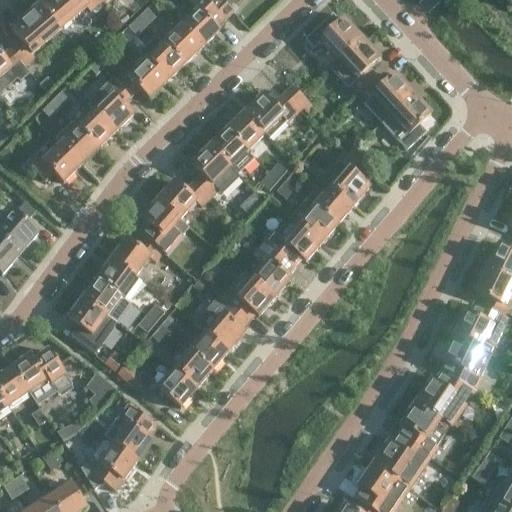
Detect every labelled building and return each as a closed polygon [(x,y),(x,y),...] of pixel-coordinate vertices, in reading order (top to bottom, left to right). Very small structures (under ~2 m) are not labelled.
[(100,4),(96,0),(47,0),(38,8),(58,31),(85,8),(89,13),(100,4)] [(181,29),(202,51),(219,34),(216,31),(225,23),(202,0),(189,0),(187,2),(197,13),(181,29)] [(202,0),(225,23),(233,15),(219,0),(202,0)] [(511,0),(502,0),(511,9),(511,8),(511,0)] [(58,31),(38,8),(10,32),(19,42),(9,50),(25,68),(35,59),(31,54),(58,31)] [(137,20),(146,28),(154,20),(146,12),(137,20)] [(339,62),(361,42),(343,22),(340,24),(332,16),(304,41),(313,51),(322,43),(339,61),(339,62)] [(136,38),(146,28),(137,20),(128,29),(136,38)] [(181,29),(163,46),(184,68),(202,51),(181,29)] [(379,62),(361,42),(339,62),(339,61),(329,70),(348,91),(355,99),(359,94),(377,78),(370,70),(379,62)] [(146,63),(167,85),(184,68),(163,46),(146,63)] [(0,96),(17,82),(20,85),(31,75),(25,68),(9,50),(0,57),(0,96)] [(150,102),(167,85),(146,63),(129,79),(124,73),(115,83),(131,100),(140,92),(150,102)] [(363,107),(380,127),(413,97),(395,77),(385,86),(377,78),(359,94),(367,103),(363,107)] [(44,83),(39,87),(46,95),(54,88),(50,83),(44,83)] [(123,108),(131,100),(115,83),(106,91),(111,97),(95,114),(115,135),(133,118),(123,108)] [(291,89),(280,98),(298,117),(303,112),(308,118),(313,112),(291,89)] [(51,104),(59,112),(69,102),(61,94),(51,104)] [(413,97),(380,127),(404,155),(425,137),(417,129),(431,117),(413,97)] [(298,117),(280,98),(270,108),(260,98),(243,115),(265,138),(269,141),(285,125),(287,127),(298,117)] [(50,121),(59,112),(51,104),(42,113),(50,121)] [(98,152),(115,135),(95,114),(77,131),(98,152)] [(248,155),(265,138),(243,115),(226,133),(248,155)] [(77,131),(60,148),(81,169),(98,152),(77,131)] [(208,150),(230,172),(248,155),(226,133),(208,150)] [(64,186),(81,169),(60,148),(43,164),(38,158),(28,167),(44,184),(54,175),(64,186)] [(348,158),(373,179),(381,170),(356,149),(348,158)] [(230,172),(208,150),(191,167),(200,176),(192,185),(210,203),(219,194),(213,189),(230,172)] [(366,188),(373,179),(348,158),(340,167),(336,164),(328,173),(338,183),(331,191),(353,209),(369,191),(366,188)] [(269,176),(277,184),(287,173),(278,165),(269,176)] [(285,183),(294,191),(303,180),(294,173),(285,183)] [(269,194),(277,184),(269,176),(260,186),(269,194)] [(285,201),(294,191),(285,183),(276,194),(285,201)] [(172,185),(156,203),(180,224),(195,206),(201,212),(210,203),(192,185),(183,193),(172,185)] [(353,209),(331,191),(315,209),(337,228),(353,209)] [(0,224),(0,239),(20,257),(38,236),(35,234),(41,227),(14,203),(8,210),(10,212),(0,224)] [(180,224),(156,203),(140,222),(147,227),(139,238),(143,241),(164,257),(166,258),(187,230),(180,224)] [(321,246),(337,228),(315,209),(299,228),(321,246)] [(305,265),(321,246),(299,228),(284,246),(270,234),(262,243),(270,250),(287,264),(294,256),(305,265)] [(0,275),(2,278),(20,257),(0,239),(0,275)] [(125,242),(111,261),(137,280),(150,262),(156,267),(164,257),(143,241),(136,250),(125,242)] [(498,247),(486,271),(511,283),(511,248),(510,253),(498,247)] [(279,273),(287,264),(270,250),(262,259),(268,264),(253,282),(275,301),(290,283),(279,273)] [(122,299),(137,280),(111,261),(97,281),(122,299)] [(486,300),(481,310),(503,321),(511,324),(511,323),(511,311),(503,307),(511,287),(511,283),(486,271),(475,295),(486,300)] [(108,318),(122,299),(97,281),(83,300),(108,318)] [(259,320),(275,301),(253,282),(237,300),(231,295),(223,304),(240,319),(247,310),(259,320)] [(198,284),(192,290),(205,300),(210,293),(198,284)] [(108,318),(83,300),(68,321),(93,338),(108,318)] [(206,336),(229,355),(244,337),(233,327),(240,319),(223,304),(215,314),(221,319),(206,336)] [(147,317),(157,324),(164,315),(156,307),(147,317)] [(453,339),(481,352),(491,357),(494,349),(498,351),(510,324),(503,321),(481,310),(474,307),(469,317),(464,315),(453,339)] [(147,336),(157,324),(147,317),(138,328),(147,336)] [(160,328),(169,336),(177,326),(169,318),(160,328)] [(160,346),(169,336),(160,328),(151,339),(160,346)] [(190,354),(213,374),(229,355),(206,336),(190,354)] [(491,357),(481,352),(453,339),(441,363),(445,365),(440,375),(447,379),(469,389),(477,393),(482,382),(480,381),(491,357)] [(96,359),(114,374),(123,364),(105,348),(96,359)] [(32,356),(11,370),(29,395),(35,405),(54,392),(58,399),(59,398),(69,391),(43,353),(34,359),(32,356)] [(198,392),(213,374),(190,354),(175,372),(198,392)] [(145,382),(127,367),(118,378),(136,393),(145,382)] [(29,395),(11,370),(0,377),(0,397),(8,409),(29,395)] [(182,410),(198,392),(175,372),(159,391),(182,410)] [(469,389),(447,379),(442,390),(429,383),(414,405),(439,422),(440,420),(451,429),(476,395),(469,389)] [(0,414),(8,409),(0,397),(0,414)] [(425,456),(436,464),(438,465),(446,456),(443,454),(458,433),(451,429),(440,420),(439,422),(414,405),(400,427),(411,434),(404,443),(424,456),(425,456)] [(122,423),(108,441),(138,463),(153,444),(147,440),(156,429),(129,408),(120,421),(122,423)] [(40,412),(31,417),(38,428),(47,423),(40,412)] [(72,427),(57,435),(63,443),(75,436),(82,429),(76,423),(72,427)] [(96,432),(88,424),(78,435),(86,443),(96,432)] [(511,448),(511,445),(511,433),(505,430),(499,440),(511,448)] [(138,463),(108,441),(107,442),(103,443),(93,457),(95,461),(80,471),(94,492),(103,485),(115,495),(138,463)] [(424,456),(404,443),(398,452),(387,445),(372,467),(397,484),(412,462),(417,466),(424,456)] [(51,455),(42,460),(50,473),(59,468),(51,455)] [(479,470),(491,477),(497,468),(486,460),(479,470)] [(368,496),(362,506),(371,511),(385,511),(388,508),(383,505),(397,484),(372,467),(357,489),(368,496)] [(475,467),(468,477),(472,480),(479,470),(475,467)] [(51,492),(70,479),(63,469),(44,482),(51,492)] [(484,488),(491,477),(479,470),(472,480),(484,488)] [(11,485),(20,497),(29,492),(21,479),(11,485)] [(486,501),(485,502),(503,511),(511,511),(511,489),(509,487),(502,483),(489,504),(486,501)] [(11,502),(20,497),(11,485),(3,490),(11,502)] [(49,499),(57,511),(84,511),(87,511),(70,485),(49,499)] [(57,511),(49,499),(29,511),(57,511)] [(451,500),(442,511),(454,511),(459,505),(451,500)] [(503,511),(485,502),(479,511),(503,511)]
